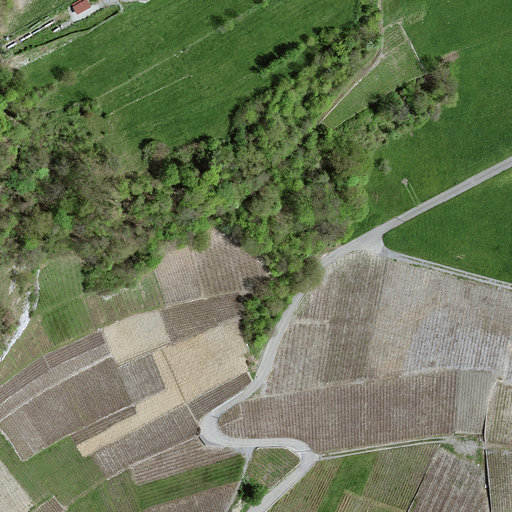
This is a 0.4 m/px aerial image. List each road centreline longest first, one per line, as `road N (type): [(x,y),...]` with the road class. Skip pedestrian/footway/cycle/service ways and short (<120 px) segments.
road 1 (unclassified): [(256,511),(303,467),(305,451),(291,442),(222,440),(211,421),(255,384),(298,294),(341,251),(511,160)]
road 2 (track): [(361,240),(386,254),(511,286)]
